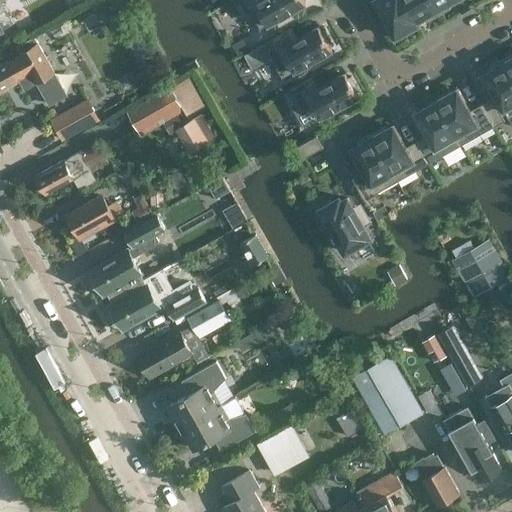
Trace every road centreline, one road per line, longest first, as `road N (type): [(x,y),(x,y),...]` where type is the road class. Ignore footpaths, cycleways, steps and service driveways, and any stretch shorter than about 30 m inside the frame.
road 1 (tertiary): [(150,511),(0,249)]
road 2 (residential): [(511,8),(385,76),(344,0)]
